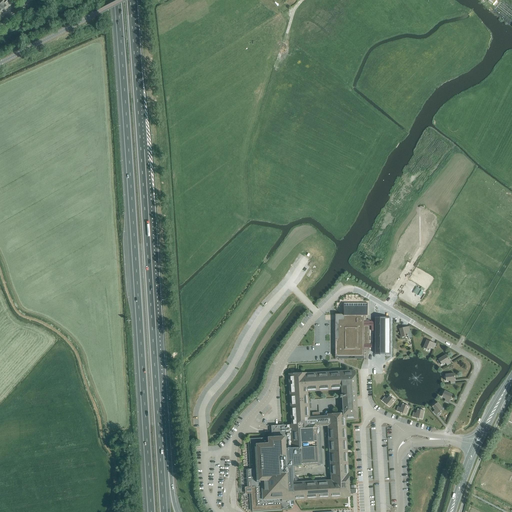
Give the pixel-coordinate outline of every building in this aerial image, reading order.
[(335,341),(335,349),(335,359),(335,358),(336,358),(336,356),(338,356),(338,358),(364,358),(364,359),(364,349),(369,349),(369,320),(366,320),(366,318),(366,316),(368,316),(368,303),(367,303),(344,303),(343,303),(343,311),(343,312),(343,316),(344,316),(344,317),(343,317),(343,318),(344,319),(344,320),(343,320),(338,320),(338,341),(338,340),(337,340),(336,340),(335,341)] [(388,320),(375,320),(375,356),(388,356),(388,320)] [(409,326),(400,329),(402,337),(402,339),(408,338),(412,337),(410,331),(409,326)] [(429,350),(430,351),(433,343),(427,340),(424,348),(429,350)] [(442,364),(441,364),(442,365),(449,360),(446,355),(439,359),(442,364)] [(255,492),(255,493),(251,493),(252,511),(292,509),(292,505),(294,505),(293,498),(296,498),(348,495),(343,418),(352,417),(355,417),(355,408),(355,407),(354,399),(354,395),(353,373),(344,373),(314,375),(297,376),(297,373),(290,374),(293,424),(282,425),(271,426),(271,434),(272,437),(250,439),(250,441),(252,480),(250,480),(250,487),(254,487),(254,488),(253,488),(253,489),(253,491),(254,491),(255,492)] [(442,396),(442,397),(450,401),(453,395),(445,391),(442,396)] [(382,401),(390,407),(395,400),(391,396),(390,396),(387,399),(385,397),(382,401)] [(438,414),(443,409),(438,403),(433,406),(432,407),(438,414)] [(404,404),(403,404),(401,408),(398,407),(397,411),(406,414),(409,406),(404,404)] [(417,413),(414,413),(413,417),(422,419),(424,410),(419,409),(418,409),(417,413)]
